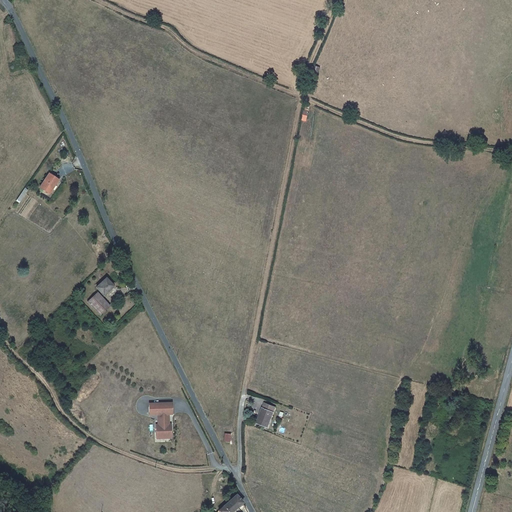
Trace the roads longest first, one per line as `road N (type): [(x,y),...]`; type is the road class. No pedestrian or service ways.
road 1 (tertiary): [(253,511),(3,0)]
road 2 (track): [(300,96),(243,395)]
road 3 (track): [(230,466),(162,467),(94,439),(0,336)]
road 4 (track): [(96,0),(300,96)]
road 5 (track): [(300,96),(399,137),(511,151)]
road 6 (tertiary): [(511,359),(471,511)]
